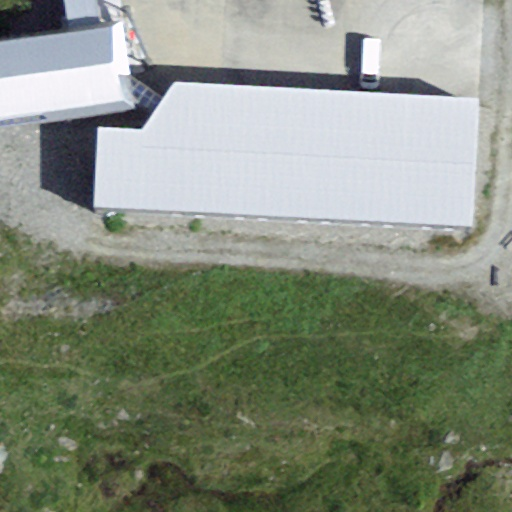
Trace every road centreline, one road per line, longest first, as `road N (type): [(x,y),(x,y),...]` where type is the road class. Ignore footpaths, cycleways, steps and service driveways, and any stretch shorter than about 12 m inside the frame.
road 1 (track): [(436,0),(435,18),(184,14)]
road 2 (track): [(488,250),(493,73),(435,18)]
